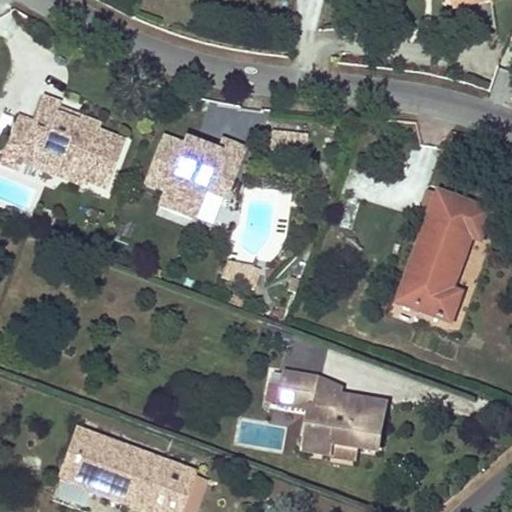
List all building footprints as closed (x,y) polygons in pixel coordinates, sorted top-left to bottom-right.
[(106,189),(124,143),(96,132),(56,116),(59,110),(61,104),(42,97),(32,123),(25,143),(42,150),(37,163),(83,180),(106,189)] [(96,132),(99,125),(59,110),(56,116),(96,132)] [(25,143),(32,123),(18,118),(7,147),(21,152),(25,143)] [(306,133),(273,132),(272,151),(305,152),(306,133)] [(183,146),(165,140),(148,183),(168,191),(162,205),(192,216),(203,189),(227,198),(246,149),(221,140),(217,151),(185,139),(183,146)] [(42,150),(25,143),(21,152),(18,163),(80,187),(83,180),(37,163),(42,150)] [(421,212),(430,215),(437,195),(428,191),(421,212)] [(451,323),(456,308),(462,293),(451,290),(471,236),(481,240),(492,211),(439,192),(437,195),(430,215),(400,295),(421,302),(417,310),(451,323)] [(226,266),(221,282),(248,292),(255,271),(226,266)] [(400,295),(397,303),(417,310),(421,302),(400,295)] [(380,451),(382,434),(385,417),(366,414),(368,401),(350,398),(349,404),(339,403),(341,389),(324,380),(286,374),(282,403),(313,408),(306,452),(331,456),(333,444),(358,448),(380,451)] [(366,414),(385,417),(387,404),(368,401),(366,414)] [(183,511),(196,479),(197,474),(80,431),(61,482),(141,511),(183,511)] [(333,444),(331,456),(356,460),(358,448),(333,444)] [(201,511),(211,484),(196,479),(183,511),(201,511)]
